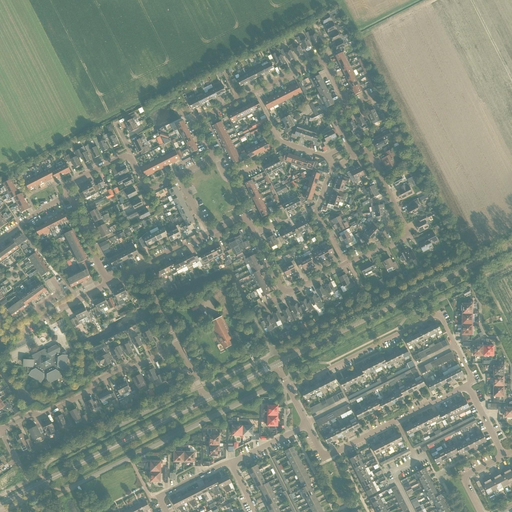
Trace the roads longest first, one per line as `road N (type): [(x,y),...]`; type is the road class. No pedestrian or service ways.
road 1 (tertiary): [(277,363),(511,245)]
road 2 (residential): [(466,385),(474,380),(439,313),(289,388)]
road 3 (tertiary): [(0,504),(206,399)]
road 4 (residential): [(215,157),(197,120),(317,60),(345,106)]
road 5 (residential): [(0,430),(178,346)]
road 6 (residential): [(344,265),(407,235),(371,156),(353,157)]
road 7 (residential): [(339,450),(466,385)]
road 8 (residential): [(284,295),(246,219),(208,234)]
